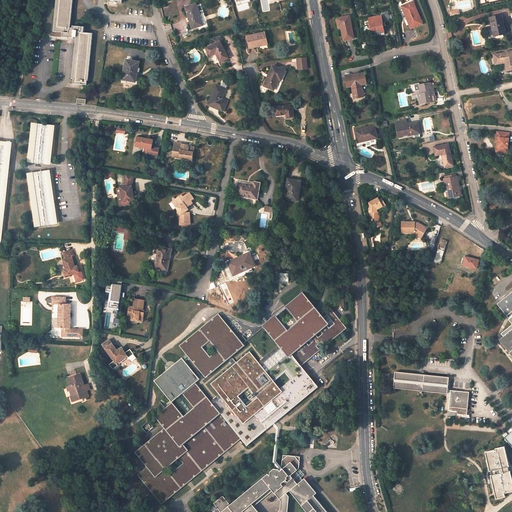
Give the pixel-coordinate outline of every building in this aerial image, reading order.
[(56,0),(54,31),(63,32),(62,37),(73,38),(73,37),(76,37),(72,79),(74,79),(73,83),(87,85),(92,33),(83,32),(84,27),(73,26),(73,28),(70,28),(72,0),(56,0)] [(203,23),(196,4),(186,7),(192,28),(199,26),(199,25),(203,23)] [(412,28),(422,24),(414,5),(410,6),(409,4),(403,6),(407,16),(408,15),(409,18),(407,18),(412,28)] [(391,22),(389,12),(381,13),(382,16),(368,18),(369,25),(367,27),(370,29),(371,35),(374,34),(375,37),(381,36),(381,33),(385,32),(384,26),(386,26),(385,23),(391,22)] [(340,25),(344,40),(353,38),(349,16),(337,18),(339,25),(340,25)] [(490,18),(494,36),(506,34),(502,16),(490,18)] [(268,42),(265,32),(247,36),(250,48),(255,47),(255,45),(268,42)] [(228,58),(220,41),(223,40),(221,36),(213,38),(216,43),(206,48),(210,56),(216,53),(221,62),(228,58)] [(511,51),(494,55),(496,64),(505,62),(507,71),(511,69),(511,51)] [(306,57),(297,58),(298,70),(307,69),(306,57)] [(131,78),(136,79),(137,76),(135,75),(136,72),(137,73),(139,62),(127,60),(123,80),(130,81),(131,78)] [(285,71),(273,66),(269,75),(270,75),(269,77),(268,77),(264,85),(274,89),(279,79),(282,80),(285,71)] [(360,88),(360,85),(361,84),(366,84),(364,74),(346,76),(348,87),(352,86),(354,98),(363,96),(362,88),(360,88)] [(433,95),(431,82),(425,83),(425,84),(420,85),(420,84),(415,84),(416,91),(421,91),(421,93),(419,94),(421,104),(433,102),(431,96),(433,95)] [(222,99),(226,89),(216,85),(212,95),(213,96),(212,99),(211,99),(209,105),(224,111),(227,101),(222,99)] [(294,117),(292,105),(275,107),(276,115),(287,114),(287,118),(294,117)] [(396,122),(399,137),(413,134),(413,133),(420,132),(417,122),(409,124),(410,125),(407,125),(406,120),(396,122)] [(39,125),(34,165),(48,167),(53,127),(39,125)] [(377,138),(374,126),(355,130),(357,140),(366,138),(367,140),(377,138)] [(510,133),(497,132),(496,142),(497,142),(499,142),(498,147),(500,147),(499,152),(508,153),(510,133)] [(153,140),(137,137),(136,147),(145,148),(147,148),(146,154),(158,156),(159,148),(152,147),(153,140)] [(173,157),(193,160),(195,147),(189,146),(189,144),(175,142),(173,157)] [(445,167),(453,165),(448,144),(434,147),(436,155),(442,154),(445,167)] [(0,164),(7,166),(9,150),(0,149),(0,164)] [(33,174),(41,228),(55,226),(47,172),(33,174)] [(132,185),(134,176),(126,174),(124,187),(118,187),(119,202),(120,206),(130,205),(129,201),(134,200),(132,185)] [(460,195),(456,177),(444,179),(446,188),(444,188),(445,192),(447,192),(449,191),(451,197),(460,195)] [(296,187),(297,180),(288,179),(285,199),(289,200),(289,198),(297,200),(299,187),(296,187)] [(258,199),(260,183),(254,182),(254,185),(239,183),(237,195),(258,199)] [(175,204),(181,214),(180,215),(180,225),(190,224),(190,212),(186,212),(186,211),(187,210),(186,208),(190,205),(188,202),(191,201),(194,199),(190,192),(183,196),(182,194),(175,199),(177,202),(175,204)] [(376,227),(382,225),(379,220),(379,212),(378,211),(379,209),(381,210),(381,209),(386,206),(382,198),(379,200),(378,198),(370,203),(370,212),(372,212),(372,220),(373,220),(375,223),(376,227)] [(402,222),(402,233),(413,233),(414,232),(415,233),(415,232),(422,236),(427,228),(418,223),(413,223),(413,222),(402,222)] [(130,226),(117,224),(116,227),(114,226),(113,232),(125,234),(125,235),(125,238),(131,239),(132,235),(129,235),(130,226)] [(434,262),(441,263),(447,241),(441,239),(434,262)] [(172,249),(157,246),(155,253),(158,253),(155,268),(168,270),(172,249)] [(73,250),(65,253),(67,259),(64,260),(66,269),(64,270),(66,276),(79,272),(78,266),(75,267),(72,258),(75,257),(73,250)] [(233,274),(244,269),(243,268),(246,266),(247,268),(247,269),(255,266),(250,253),(238,257),(239,260),(229,265),(233,274)] [(465,260),(464,265),(477,268),(479,260),(466,256),(465,260)] [(107,283),(106,292),(110,293),(107,308),(119,310),(120,297),(124,298),(125,293),(123,292),(123,293),(121,293),(123,281),(114,280),(113,284),(107,283)] [(511,292),(498,304),(507,316),(511,311),(511,292)] [(163,501),(242,436),(247,443),(315,386),(299,366),(344,328),(329,309),(320,316),(302,295),(242,345),(218,316),(183,347),(188,353),(156,379),(174,401),(157,415),(168,428),(138,452),(149,465),(139,474),(163,501)] [(79,337),(80,329),(70,328),(71,328),(72,303),(67,303),(67,297),(53,296),(52,327),(55,327),(55,336),(79,337)] [(144,317),(144,312),(143,312),(143,310),(144,300),(135,299),(134,306),(130,306),(130,311),(133,312),(133,316),(133,319),(138,320),(139,316),(144,317)] [(511,330),(499,340),(511,355),(511,330)] [(117,363),(128,355),(129,357),(135,354),(131,349),(126,352),(122,347),(118,350),(110,339),(103,344),(114,361),(110,364),(113,368),(119,365),(117,363)] [(71,390),(73,395),(71,396),(73,401),(81,399),(81,397),(84,395),(85,397),(85,398),(89,397),(87,390),(86,388),(85,388),(84,385),(81,374),(68,378),(70,386),(68,386),(69,391),(71,390)] [(394,386),(448,392),(449,379),(445,378),(445,379),(396,374),(394,386)] [(451,391),(449,411),(457,412),(457,417),(470,418),(470,415),(467,415),(470,392),(451,391)] [(507,457),(505,446),(495,448),(495,450),(496,451),(495,451),(494,450),(485,452),(490,472),(491,471),(491,475),(496,499),(505,497),(504,494),(504,493),(506,492),(506,494),(507,493),(511,492),(511,480),(510,471),(509,471),(509,467),(507,457)] [(222,511),(329,511),(315,494),(318,491),(306,476),(303,478),(302,476),(304,474),(300,470),(298,471),(297,470),(300,467),(301,455),(282,453),(281,465),(283,467),(280,469),(278,467),(274,467),(270,470),(270,474),(268,471),(230,503),(222,494),(214,501),(222,511)]
